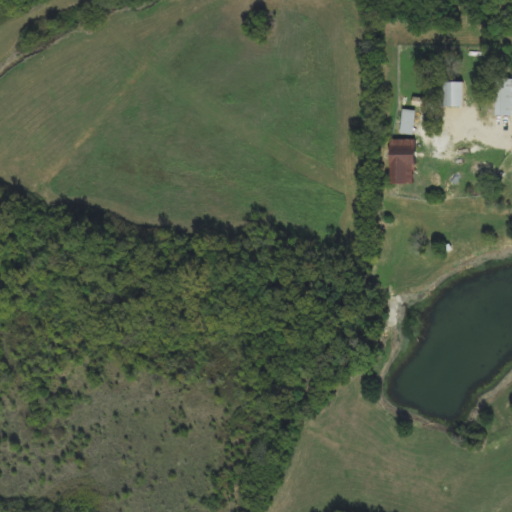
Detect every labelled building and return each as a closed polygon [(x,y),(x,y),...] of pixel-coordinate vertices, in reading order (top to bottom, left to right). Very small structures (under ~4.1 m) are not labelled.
[(511,79),(498,80),(498,117),(511,116),(511,79)] [(467,83),(448,83),(448,107),(467,107),(467,83)] [(428,108),(430,101),(416,97),(415,104),(428,108)] [(418,110),(404,110),(404,135),(418,135),(418,110)] [(396,139),(393,184),(418,186),(420,155),(417,155),(418,141),(396,139)]
